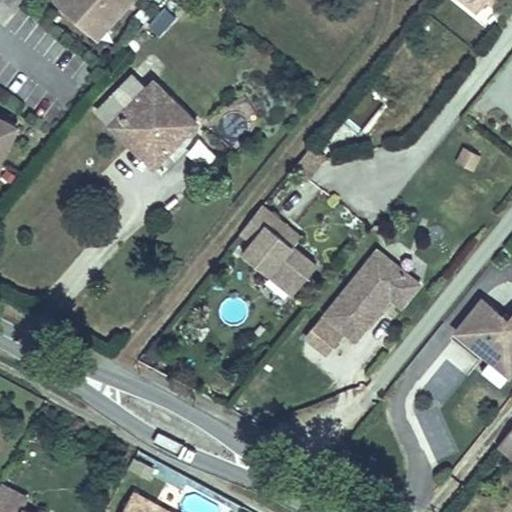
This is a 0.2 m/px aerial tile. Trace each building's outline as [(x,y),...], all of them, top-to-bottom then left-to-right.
[(67,0),(58,11),(63,16),(77,0),(67,0)] [(77,0),(63,16),(94,43),(106,30),(111,35),(141,2),(138,0),(77,0)] [(463,0),(460,4),(480,20),(489,8),(478,0),(463,0)] [(478,0),(489,8),(494,12),(503,0),(478,0)] [(99,48),(111,35),(106,30),(94,43),(99,48)] [(176,56),(166,77),(187,86),(197,65),(176,56)] [(103,113),(122,132),(163,82),(157,76),(150,84),(138,72),(102,109),(103,113)] [(163,82),(122,132),(160,170),(204,125),(163,82)] [(0,166),(12,143),(0,137),(5,128),(0,125),(0,166)] [(12,143),(16,134),(5,128),(0,137),(12,143)] [(476,169),(482,153),(466,147),(460,163),(476,169)] [(314,151),(299,170),(314,182),(330,163),(314,151)] [(267,211),(245,239),(259,250),(250,262),(301,302),(323,273),(300,254),(293,249),(301,239),(267,211)] [(293,249),(300,254),(308,244),(301,239),(293,249)] [(332,322),(348,336),(400,271),(384,258),(332,322)] [(400,271),(348,336),(362,347),(397,305),(397,304),(400,300),(410,309),(425,291),(400,271)] [(471,348),(484,360),(495,348),(511,361),(511,326),(511,327),(486,307),(459,339),(471,348)] [(345,343),(326,327),(313,342),(332,358),(345,343)] [(484,360),(490,365),(487,370),(487,377),(498,386),(504,385),(511,375),(511,361),(495,348),(484,360)] [(34,500),(6,485),(0,496),(0,511),(32,511),(29,510),(34,500)] [(171,511),(143,496),(134,511),(171,511)]
